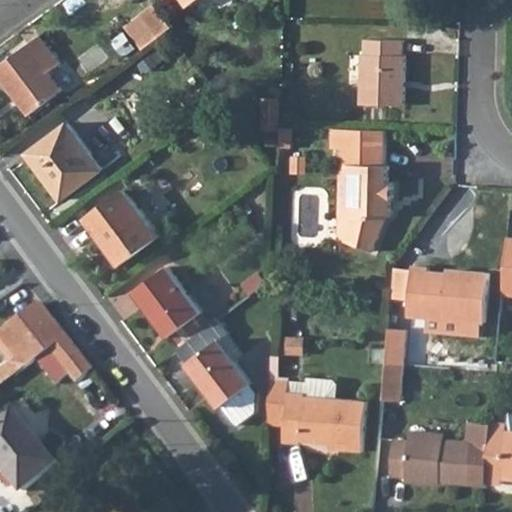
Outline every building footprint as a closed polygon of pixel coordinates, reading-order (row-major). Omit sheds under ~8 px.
[(143,13),(161,36),(174,27),(156,3),(143,13)] [(161,36),(143,13),(125,26),(143,50),(161,36)] [(137,50),(125,33),(112,42),(124,59),(137,50)] [(62,64),(41,36),(0,65),(0,73),(31,115),(64,90),(50,72),(62,64)] [(405,40),(367,38),(366,53),(364,53),(362,104),(405,105),(407,55),(404,55),(405,40)] [(285,97),(266,97),(266,129),(285,129),(285,97)] [(104,169),(69,123),(29,153),(64,199),(104,169)] [(388,129),(333,128),(332,148),(343,148),(342,164),(350,165),(350,181),(342,181),(341,219),(352,223),(345,240),(374,251),(388,216),(390,216),(391,215),(392,214),(393,213),(394,210),(394,180),(389,180),(390,164),(387,164),(388,129)] [(306,172),(306,157),(294,156),(293,172),(306,172)] [(350,165),(342,164),(342,181),(350,181),(350,165)] [(162,235),(128,189),(88,218),(123,264),(162,235)] [(352,223),(341,219),(340,238),(345,240),(352,223)] [(204,311),(170,266),(137,291),(171,336),(172,335),(204,311)] [(431,267),(413,266),(413,268),(410,298),(409,315),(428,317),(427,331),(482,337),(484,322),(486,322),(491,273),(454,270),(454,273),(431,271),(431,267)] [(410,298),(413,268),(396,267),(394,288),(393,297),(410,298)] [(267,283),(259,272),(244,284),(252,295),(267,283)] [(7,366),(9,368),(15,376),(53,348),(79,382),(96,369),(43,302),(0,334),(0,348),(12,362),(7,366)] [(172,335),(182,348),(210,327),(214,324),(204,311),(172,335)] [(220,319),(214,324),(210,327),(252,384),(263,376),(220,319)] [(252,384),(210,327),(182,348),(180,350),(205,383),(207,381),(224,405),(225,404),(252,384)] [(408,329),(390,328),(387,362),(405,364),(408,329)] [(305,337),(289,336),(289,353),(305,353),(305,337)] [(281,356),(274,355),(273,374),(280,375),(281,356)] [(401,400),(405,364),(387,362),(384,399),(401,400)] [(15,376),(9,368),(0,375),(0,376),(6,384),(15,376)] [(335,379),(309,377),(307,392),(307,395),(337,397),(338,383),(335,379)] [(290,390),(291,380),(273,379),(271,423),(287,425),(286,441),(303,443),(303,440),(340,444),(340,449),(364,451),(369,400),(337,397),(307,395),(307,392),(290,390)] [(207,381),(205,383),(222,406),(224,405),(207,381)] [(252,384),(225,404),(240,425),(258,411),(258,392),(252,384)] [(37,435),(39,414),(27,399),(16,408),(0,420),(0,459),(25,491),(60,463),(37,435)] [(470,441),(446,439),(411,436),(411,440),(395,439),(392,474),(408,475),(408,480),(429,482),(429,479),(442,480),(486,484),(487,481),(492,422),(472,420),(470,441)] [(509,424),(492,422),(487,481),(504,482),(504,478),(511,478),(511,431),(508,431),(509,424)] [(446,433),(412,430),(411,436),(446,439),(446,433)]
